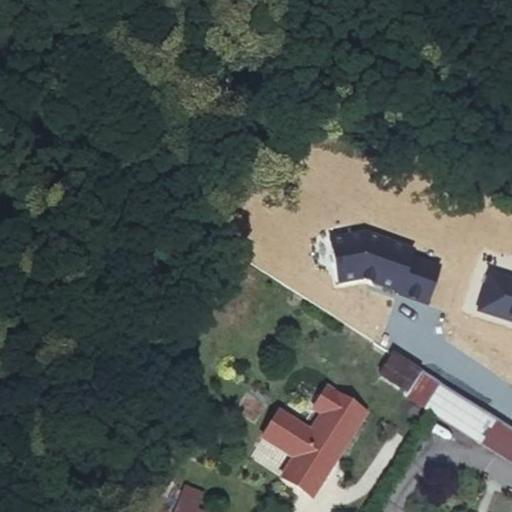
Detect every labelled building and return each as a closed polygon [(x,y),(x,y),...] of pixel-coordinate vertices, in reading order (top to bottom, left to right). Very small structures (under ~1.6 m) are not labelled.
[(395,294),(425,304),(438,266),(410,256),(412,250),(362,232),(328,239),(336,283),(359,278),(360,276),(374,281),(373,283),(396,291),(395,294)] [(511,278),(489,271),(477,310),(511,321),(511,278)] [(438,384),(392,355),(379,377),(424,406),(438,384)] [(452,393),(438,384),(424,406),(422,410),(436,419),(452,393)] [(370,416),(332,392),(322,409),(327,414),(316,432),(309,428),(278,408),(262,434),(294,453),(282,473),(320,496),(370,416)] [(511,430),(452,393),(436,419),(511,466),(511,430)] [(327,414),(322,409),(309,428),(316,432),(327,414)] [(201,495),(183,488),(174,511),(201,511),(195,510),(201,495)]
